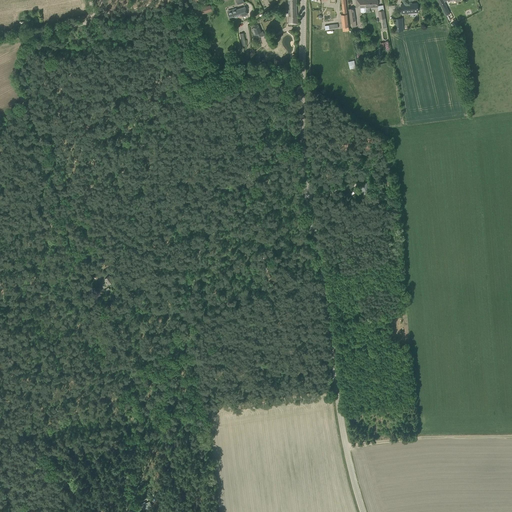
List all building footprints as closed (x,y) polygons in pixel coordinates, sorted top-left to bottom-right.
[(288,0),(289,4),(288,4),(288,9),(289,24),(292,24),(297,24),(296,0),(288,0)] [(355,0),(356,5),(356,8),(360,8),(360,11),(361,12),(362,13),(364,13),(365,12),(365,8),(366,8),(366,12),(370,12),(370,7),(378,7),(377,0),(355,0)] [(444,2),(440,4),(445,15),(450,13),(444,2)] [(401,5),(402,13),(418,12),(417,3),(401,5)] [(228,12),(230,19),(242,15),(242,16),(247,14),(245,7),(228,12)] [(387,28),(384,10),(378,11),(379,19),(381,19),(383,28),(387,28)] [(253,27),(258,38),(263,36),(259,25),(253,27)] [(348,62),(350,69),(356,68),(354,60),(348,62)] [(360,184),(362,192),(368,191),(366,183),(360,184)] [(109,275),(105,279),(109,284),(114,281),(109,275)] [(143,505),(143,506),(146,511),(153,508),(151,504),(152,504),(151,504),(150,502),(147,504),(146,503),(143,504),(143,505)]
